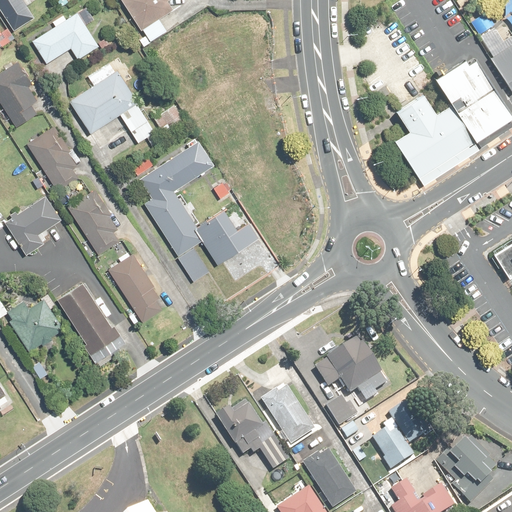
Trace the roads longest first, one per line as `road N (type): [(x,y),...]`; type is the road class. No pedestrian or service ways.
road 1 (secondary): [(0,487),(343,264)]
road 2 (secondary): [(356,218),(326,115),(314,0)]
road 3 (secondary): [(511,407),(455,361),(381,275)]
road 4 (tertiary): [(511,155),(394,230)]
